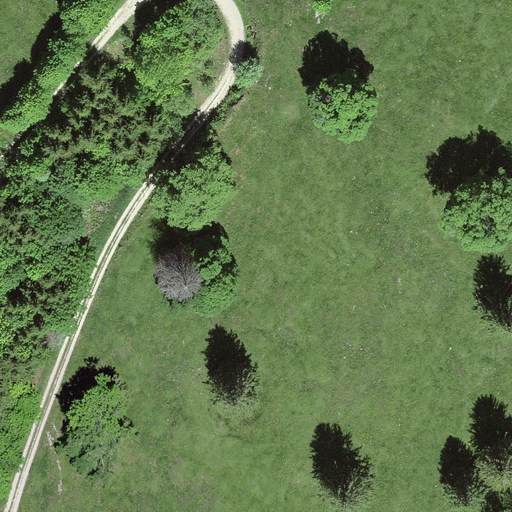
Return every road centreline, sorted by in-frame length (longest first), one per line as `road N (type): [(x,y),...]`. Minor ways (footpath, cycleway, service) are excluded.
road 1 (track): [(217,0),(236,20),(234,76),(96,272),(64,335),(7,511)]
road 2 (track): [(0,168),(132,0)]
